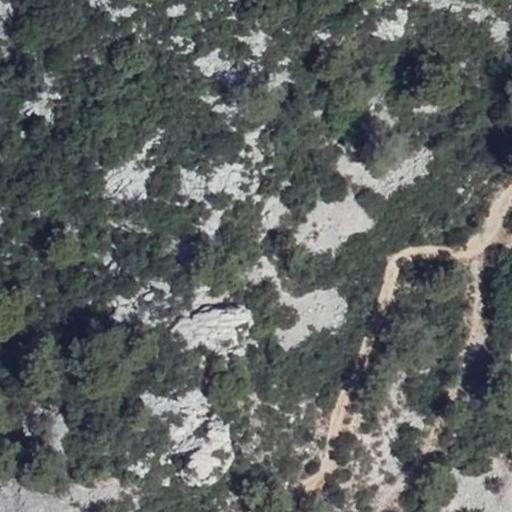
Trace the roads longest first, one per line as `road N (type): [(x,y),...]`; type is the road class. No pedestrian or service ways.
road 1 (track): [(511,190),(462,253),(482,288),(481,334),(448,421),(377,511)]
road 2 (track): [(276,511),(318,435),(386,257),(462,253)]
